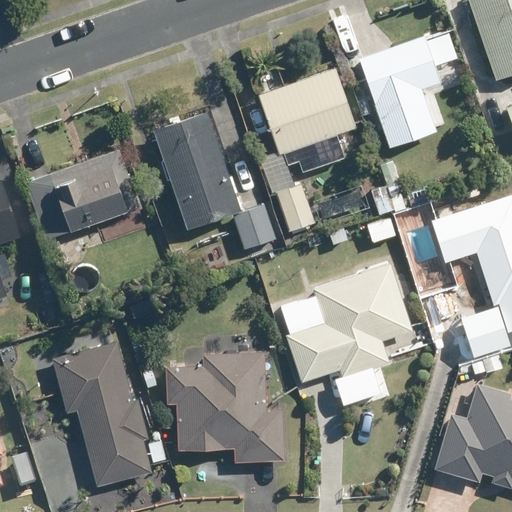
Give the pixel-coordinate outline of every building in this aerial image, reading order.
[(511,0),(464,0),(491,76),(511,68),(511,0)] [(417,86),(437,79),(419,31),(352,54),(384,144),(431,127),(417,86)] [(335,134),(354,127),(334,69),(258,95),(278,154),(282,152),(287,165),(308,158),(312,170),(344,158),(335,134)] [(146,125),(181,224),(234,205),(200,106),(146,125)] [(41,236),(64,228),(133,204),(112,145),(43,169),(49,184),(26,191),(41,236)] [(390,161),(380,166),(385,181),(396,176),(390,161)] [(301,184),(276,193),(288,229),(314,220),(301,184)] [(370,191),(379,214),(394,208),(385,185),(370,191)] [(511,195),(510,191),(444,213),(459,254),(472,249),(489,303),(494,302),(504,331),(511,327),(511,195)] [(0,298),(2,297),(0,291),(0,243),(14,238),(0,199),(0,298)] [(260,201),(229,213),(241,248),(273,236),(260,201)] [(387,214),(362,223),(369,243),(394,233),(387,214)] [(52,239),(45,242),(49,252),(56,249),(52,239)] [(187,265),(181,249),(171,253),(177,269),(187,265)] [(279,273),(275,259),(261,263),(265,278),(279,273)] [(284,332),(282,332),(298,380),(337,367),(340,377),(387,361),(379,338),(409,328),(387,262),(311,287),(313,295),(276,307),(284,332)] [(150,299),(129,307),(133,320),(155,312),(150,299)] [(110,339),(47,356),(62,409),(72,407),(93,484),(146,469),(137,437),(143,435),(132,397),(127,398),(110,339)] [(132,343),(138,363),(148,361),(143,340),(132,343)] [(203,368),(165,368),(165,404),(177,403),(178,450),(233,448),(234,462),(284,461),(282,410),(263,411),(262,354),(203,355),(203,368)] [(498,356),(482,361),(485,374),(502,369),(498,356)] [(156,385),(150,370),(142,372),(147,388),(156,385)] [(511,399),(504,397),(505,391),(471,381),(461,416),(446,412),(430,468),(474,480),(477,470),(487,473),(509,480),(511,480),(511,399)] [(147,444),(152,463),(166,459),(161,441),(147,444)]
